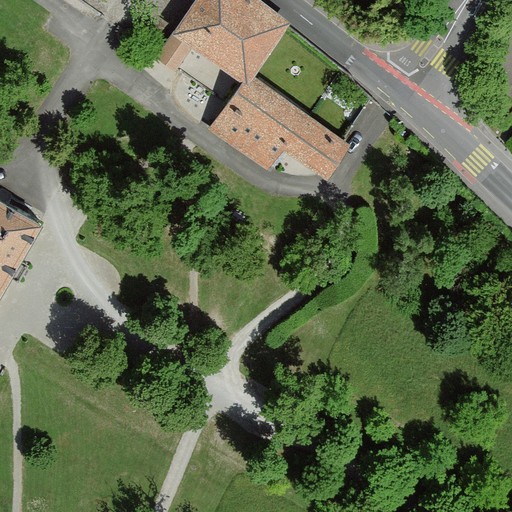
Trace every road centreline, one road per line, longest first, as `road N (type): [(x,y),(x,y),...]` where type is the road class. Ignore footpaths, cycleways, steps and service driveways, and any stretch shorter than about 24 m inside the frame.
road 1 (track): [(334,192),(347,218),(339,258),(240,344),(160,511)]
road 2 (tertiary): [(511,192),(399,92)]
road 3 (tertiary): [(399,92),(282,0)]
